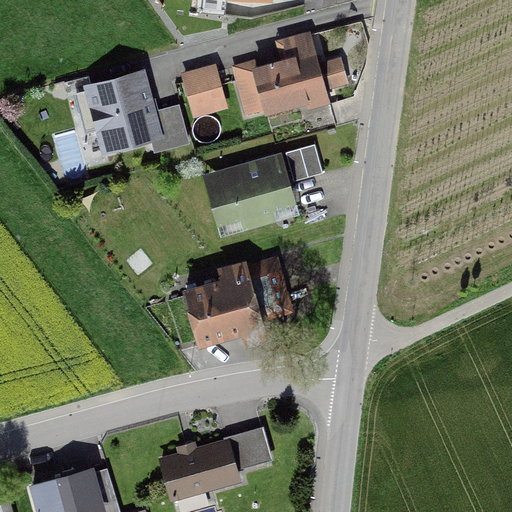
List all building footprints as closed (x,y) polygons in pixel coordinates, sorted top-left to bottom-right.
[(263,109),(263,110),(325,94),(308,35),(281,42),(287,63),(254,72),(251,63),(232,68),(245,113),(263,109)] [(192,114),(222,105),(212,69),(182,78),(192,114)] [(97,129),(103,150),(156,135),(139,75),(86,89),(92,109),(78,113),(84,133),(97,129)] [(320,174),(312,145),(283,153),(291,182),(320,174)] [(225,181),(236,220),(289,205),(277,166),(260,171),(256,168),(250,168),(247,169),(244,171),(242,176),(225,181)] [(183,296),(195,340),(259,322),(259,319),(288,311),(273,260),(244,268),(243,266),(217,273),(221,286),(183,296)] [(268,460),(259,429),(223,439),(224,443),(159,461),(170,499),(236,480),(233,470),(268,460)] [(90,511),(98,510),(87,471),(30,487),(36,511),(90,511)] [(0,511),(10,511),(8,503),(0,505),(0,511)]
